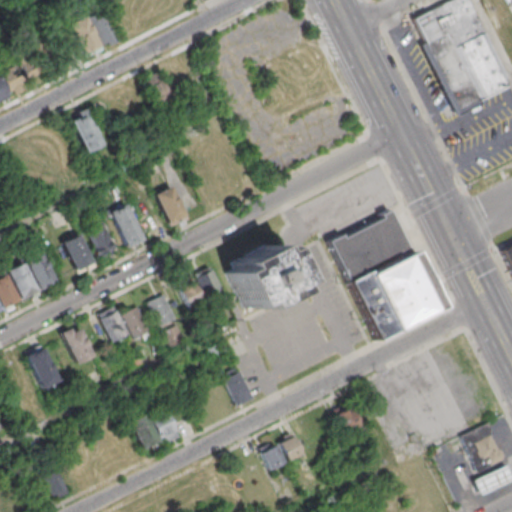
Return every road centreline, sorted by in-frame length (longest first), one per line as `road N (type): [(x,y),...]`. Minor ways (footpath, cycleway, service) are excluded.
road 1 (residential): [(483,303),(76,511)]
road 2 (residential): [(398,133),(0,338)]
road 3 (residential): [(208,19),(0,125)]
road 4 (tertiary): [(398,133),(335,0)]
road 5 (tertiary): [(511,360),(448,233)]
